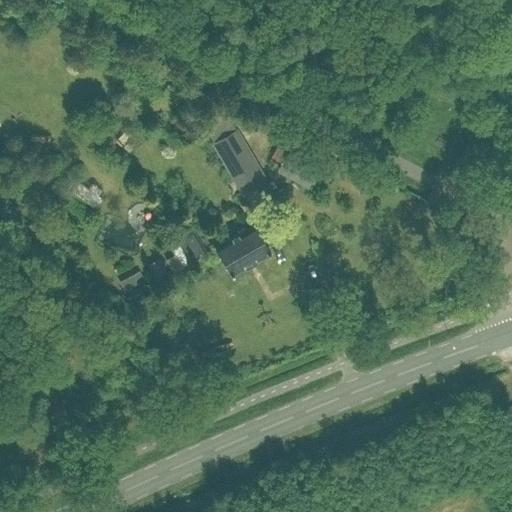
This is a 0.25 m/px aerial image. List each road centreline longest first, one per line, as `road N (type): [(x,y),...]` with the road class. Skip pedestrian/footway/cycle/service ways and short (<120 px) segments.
road 1 (unclassified): [(511,279),(471,207),(92,0)]
road 2 (secondary): [(82,511),(359,391),(511,336)]
